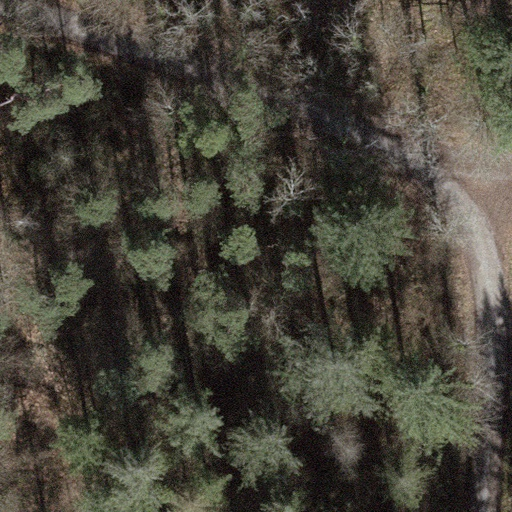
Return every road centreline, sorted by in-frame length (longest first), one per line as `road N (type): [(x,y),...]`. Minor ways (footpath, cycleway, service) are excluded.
road 1 (track): [(0,429),(98,398),(488,171)]
road 2 (track): [(511,165),(488,171),(62,0)]
road 3 (track): [(467,511),(488,171)]
